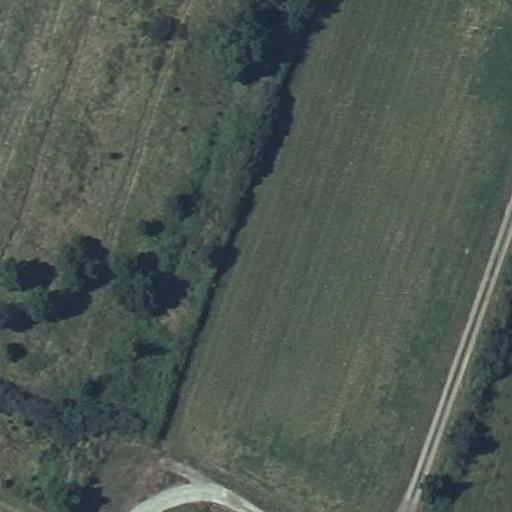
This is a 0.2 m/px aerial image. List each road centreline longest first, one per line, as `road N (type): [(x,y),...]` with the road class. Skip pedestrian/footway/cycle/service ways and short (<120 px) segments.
road 1 (track): [(406,511),(511,225)]
road 2 (track): [(63,511),(87,471),(137,440),(183,451),(273,511)]
